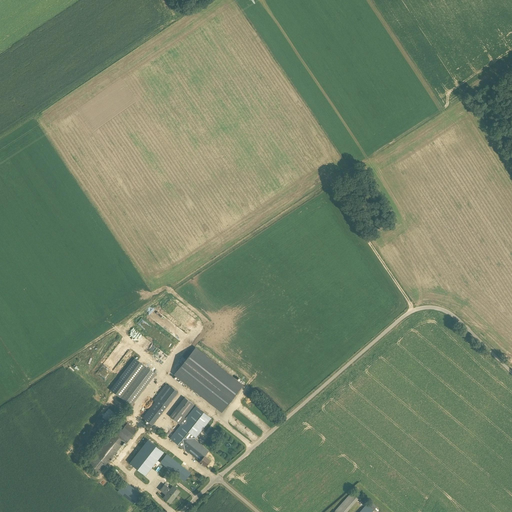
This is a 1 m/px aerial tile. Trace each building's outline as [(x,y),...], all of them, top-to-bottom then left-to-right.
[(243,386),(195,348),(175,374),(222,412),(243,386)] [(145,367),(136,359),(120,379),(130,386),(145,367)] [(156,375),(145,367),(130,386),(120,398),(131,407),(156,375)] [(178,392),(169,385),(155,402),(143,418),(152,425),(178,392)] [(188,452),(196,442),(194,440),(211,418),(185,398),(170,417),(181,425),(170,439),(188,452)] [(102,417),(108,421),(114,412),(109,408),(102,417)] [(113,433),(88,465),(99,474),(124,442),(113,433)] [(148,440),(129,463),(146,476),(164,452),(148,440)] [(202,446),(196,442),(188,452),(200,461),(199,462),(203,465),(204,464),(206,466),(211,461),(205,456),(208,451),(202,446)] [(191,473),(167,454),(160,463),(184,482),(191,473)] [(141,494),(125,482),(118,491),(134,504),(141,494)] [(173,487),(164,498),(170,503),(180,492),(173,487)] [(346,511),(358,498),(352,493),(334,511),(346,511)] [(372,511),(377,507),(370,501),(359,511),(372,511)]
